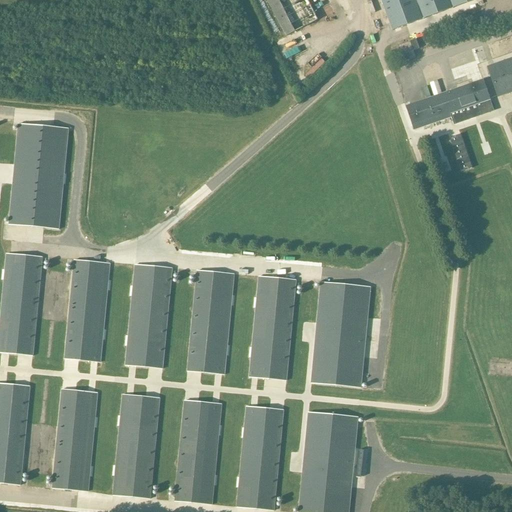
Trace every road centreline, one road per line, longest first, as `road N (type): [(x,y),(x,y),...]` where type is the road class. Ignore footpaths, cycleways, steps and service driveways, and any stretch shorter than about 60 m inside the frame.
road 1 (track): [(411,148),(456,265),(436,406),(0,368)]
road 2 (track): [(374,22),(354,58),(142,256),(67,250),(77,126),(0,112)]
road 3 (track): [(142,256),(379,280),(388,291),(377,383)]
road 4 (track): [(0,493),(198,511)]
road 5 (track): [(362,511),(374,479),(400,466),(511,479)]
road 6 (track): [(313,328),(299,466)]
